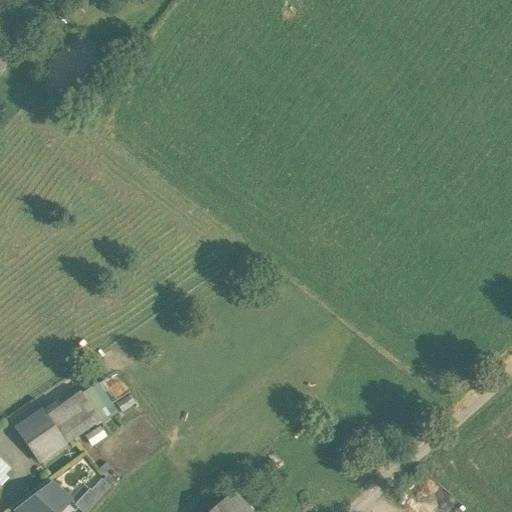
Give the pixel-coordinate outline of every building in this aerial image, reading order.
[(0,73),(9,63),(0,54),(0,73)] [(44,418),(63,446),(114,412),(109,406),(115,401),(102,382),(79,397),(78,395),(44,418)] [(124,417),(136,409),(128,398),(116,406),(124,417)] [(63,446),(41,414),(15,431),(38,464),(63,446)] [(377,463),(370,455),(361,463),(368,471),(377,463)] [(89,491),(74,507),(80,511),(89,511),(111,488),(102,480),(91,493),(89,491)] [(48,485),(13,511),(59,511),(68,502),(49,485),(48,485)] [(246,511),(231,494),(210,511),(246,511)]
